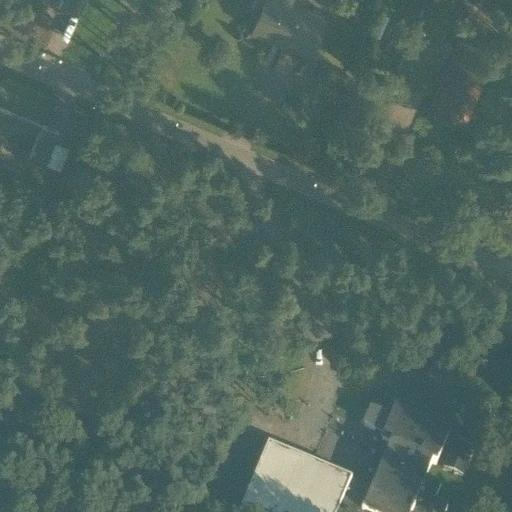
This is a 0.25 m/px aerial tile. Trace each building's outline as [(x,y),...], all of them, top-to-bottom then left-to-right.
[(79,0),(58,0),(57,2),(75,10),(79,0)] [(250,0),(250,3),(258,6),(250,27),(252,28),(254,24),(282,35),(280,39),(308,51),(323,13),(297,3),(298,0),(250,0)] [(451,9),(428,0),(422,0),(392,71),(427,85),(440,54),(434,52),(451,9)] [(493,52),(454,36),(425,106),(463,122),(493,52)] [(0,135),(10,113),(0,109),(0,135)] [(57,133),(41,126),(28,157),(44,164),(57,133)] [(430,466),(435,468),(448,434),(397,412),(398,405),(384,400),(377,414),(369,412),(362,428),(373,436),(371,441),(375,444),(370,454),(374,457),(367,473),(370,475),(364,489),(266,450),(239,511),(444,511),(446,508),(434,502),(440,487),(425,480),(430,466)] [(472,452),(453,444),(441,471),(461,479),(472,452)]
